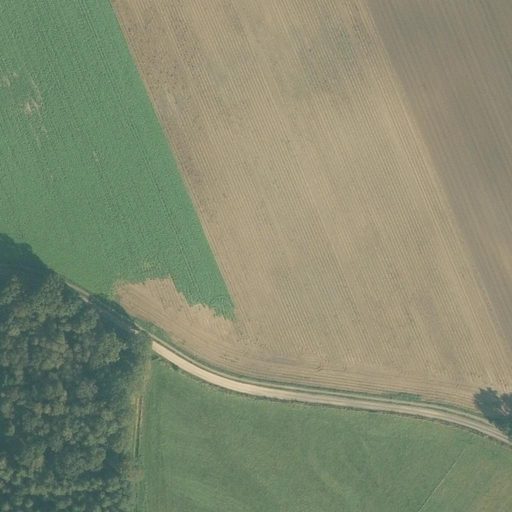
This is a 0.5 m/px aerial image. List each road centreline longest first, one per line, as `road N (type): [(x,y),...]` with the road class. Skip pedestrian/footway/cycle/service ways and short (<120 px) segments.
road 1 (track): [(511,442),(460,420),(255,394),(212,381),(35,279),(0,272)]
road 2 (track): [(148,343),(131,430),(132,511)]
